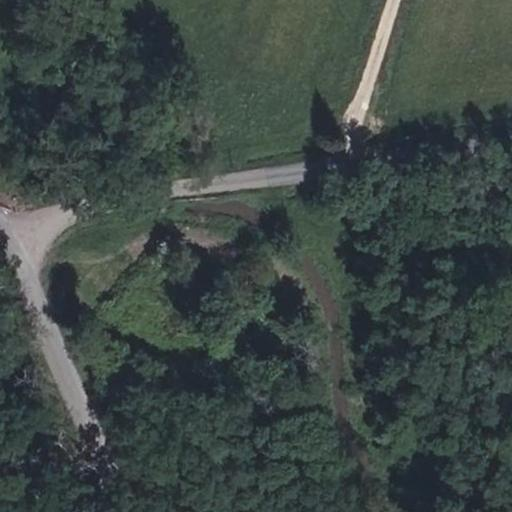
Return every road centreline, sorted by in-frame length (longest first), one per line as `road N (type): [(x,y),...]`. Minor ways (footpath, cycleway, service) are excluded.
road 1 (unclassified): [(19,237),(62,215),(159,188),(511,140)]
road 2 (tertiary): [(19,237),(47,332),(127,511)]
